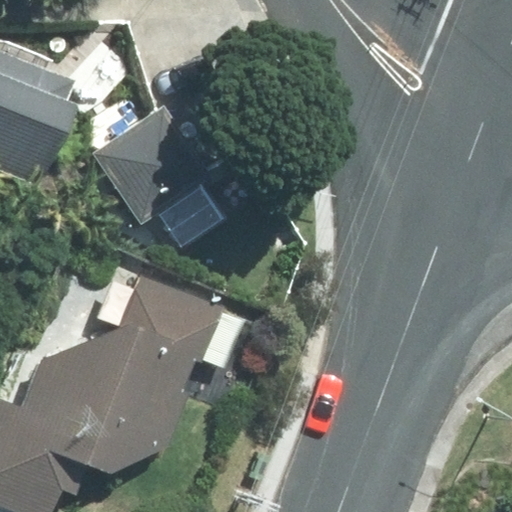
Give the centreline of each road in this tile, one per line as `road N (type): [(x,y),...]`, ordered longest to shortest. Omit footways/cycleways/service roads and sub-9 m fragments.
road 1 (residential): [(448,217),(335,511)]
road 2 (residential): [(448,217),(348,106),(295,0)]
road 3 (residential): [(385,0),(494,89)]
road 4 (residential): [(494,89),(448,217)]
